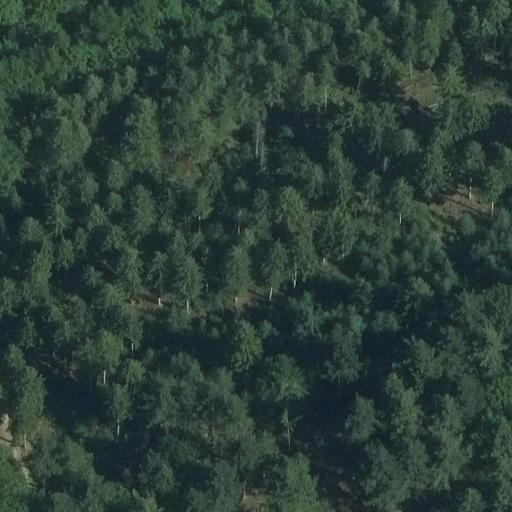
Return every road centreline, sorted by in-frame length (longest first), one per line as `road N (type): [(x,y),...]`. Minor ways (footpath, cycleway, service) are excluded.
road 1 (track): [(511,356),(481,368),(426,442),(395,511)]
road 2 (track): [(30,511),(0,390)]
